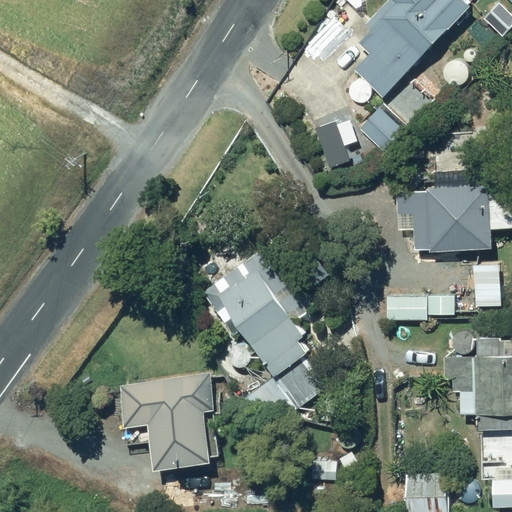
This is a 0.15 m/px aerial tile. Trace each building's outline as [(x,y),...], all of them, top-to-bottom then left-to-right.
[(384,0),(369,17),(375,22),(363,36),(378,49),(359,69),(385,93),(470,0),(384,0)] [(474,54),(501,29),(488,15),(461,41),(474,54)] [(368,142),(384,157),(385,156),(388,159),(402,145),(399,142),(404,138),(388,122),(368,142)] [(411,188),(399,188),(401,226),(416,225),(417,245),(496,241),(495,222),(511,221),(511,160),(488,162),(489,181),(410,185),(411,188)] [(301,333),(306,329),(291,309),(304,299),(264,245),(204,289),(238,335),(247,328),(279,371),(242,398),(278,407),(292,396),(298,405),(333,380),(323,366),(316,370),(303,352),(311,346),(301,333)] [(387,293),(386,318),(425,319),(426,294),(387,293)] [(481,331),(482,351),(448,351),(448,374),(457,373),(457,386),(465,386),(466,407),(484,406),(486,476),(499,476),(500,497),(511,496),(511,333),(503,334),(503,331),(481,331)] [(215,455),(208,405),(218,404),(214,369),(122,381),(127,421),(153,417),(159,462),(215,455)] [(349,448),(338,454),(344,465),(355,459),(349,448)] [(340,460),(315,458),(314,477),(339,478),(340,460)] [(418,465),(419,469),(410,470),(411,510),(452,509),(451,467),(437,468),(437,465),(418,465)]
